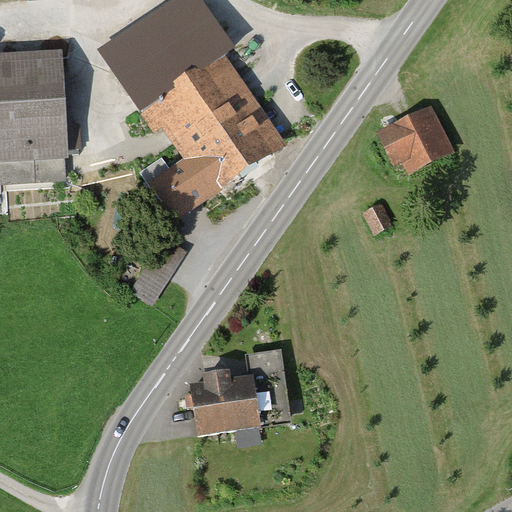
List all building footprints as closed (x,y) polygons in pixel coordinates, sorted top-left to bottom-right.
[(73,52),(0,57),(0,163),(81,158),(73,52)] [(294,145),(232,53),(151,108),(213,200),(294,145)] [(460,154),(436,107),(386,132),(409,179),(460,154)] [(136,294),(158,307),(189,254),(167,241),(136,294)] [(283,375),(279,352),(249,357),(254,381),(283,375)] [(262,382),(196,391),(203,443),(268,435),(262,382)]
